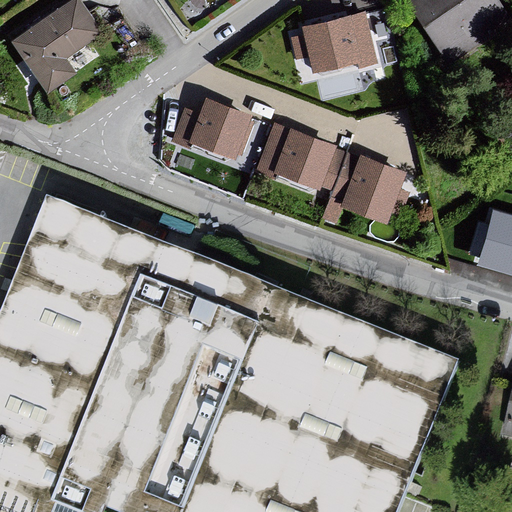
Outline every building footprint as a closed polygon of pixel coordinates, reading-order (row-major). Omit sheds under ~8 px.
[(81,0),(68,0),(12,38),(49,92),(79,72),(68,55),(103,32),(81,0)] [(407,0),(448,66),(492,39),(486,30),(502,11),(495,0),(407,0)] [(362,16),(306,29),(316,72),(353,64),(358,70),(374,66),(362,16)] [(198,115),(187,111),(175,140),(237,164),(256,117),(205,97),(198,115)] [(346,153),(275,127),(257,174),(277,182),(280,175),(332,193),(346,153)] [(408,175),(346,153),(332,193),(322,218),(337,224),(344,205),(388,223),(408,175)] [(511,203),(489,197),(474,253),(511,262),(511,203)] [(404,511),(463,367),(48,202),(0,327),(0,511),(404,511)] [(511,390),(500,439),(511,441),(511,390)]
